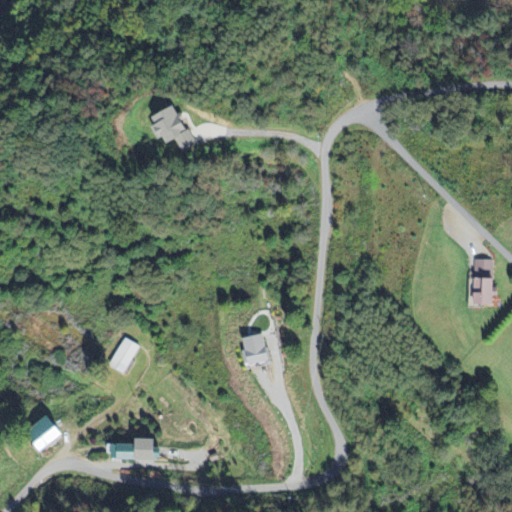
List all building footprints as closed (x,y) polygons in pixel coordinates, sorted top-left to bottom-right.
[(182,141),(188,154),(201,147),(186,114),(182,115),(178,107),(155,118),(168,147),(182,141)] [(501,308),(502,281),(495,280),(496,261),(481,261),(479,307),(501,308)] [(273,364),(266,336),(244,341),(251,369),(273,364)] [(128,374),(142,347),(126,339),(111,366),(128,374)] [(65,434),(53,421),(32,439),(44,453),(65,434)] [(160,442),(140,441),(140,446),(116,446),(116,461),(160,463),(160,442)]
